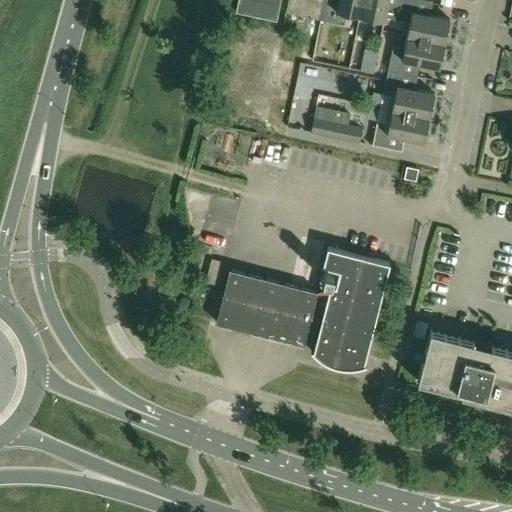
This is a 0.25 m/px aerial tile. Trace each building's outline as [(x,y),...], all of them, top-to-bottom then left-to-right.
[(279,0),(236,0),(235,11),(275,20),(279,0)] [(287,0),(285,12),(320,20),(324,0),(287,0)] [(324,0),(320,20),(343,24),(346,13),(359,16),(362,0),(324,0)] [(362,0),(359,16),(383,21),(384,17),(397,19),(400,0),(362,0)] [(424,0),(400,0),(397,19),(409,22),(406,35),(444,43),(449,19),(429,15),(431,1),(424,0)] [(392,47),(387,70),(416,76),(419,63),(439,67),(444,43),(406,35),(403,49),(392,47)] [(377,121),(372,145),(401,151),(403,138),(423,142),(433,93),(413,89),(416,76),(387,70),(382,93),(393,96),(388,123),(377,121)] [(365,112),(316,103),(310,132),(359,142),(365,112)] [(418,169),(406,166),(404,178),(416,181),(418,169)] [(500,218),(503,203),(493,201),(489,216),(500,218)] [(326,298),(316,295),(304,341),(314,344),(313,351),(311,350),(310,351),(314,355),(318,358),(323,361),(328,364),(333,366),(339,367),(346,368),(353,368),(359,367),(366,365),(365,363),(363,364),(389,263),(327,247),(322,266),(333,269),(333,273),(324,270),(321,280),(330,282),(326,298)] [(215,260),(208,282),(216,285),(223,263),(215,260)] [(303,345),(304,341),(316,295),(317,291),(229,269),(215,322),(253,332),(303,345)] [(511,352),(429,331),(421,364),(417,381),(511,405),(511,352)]
